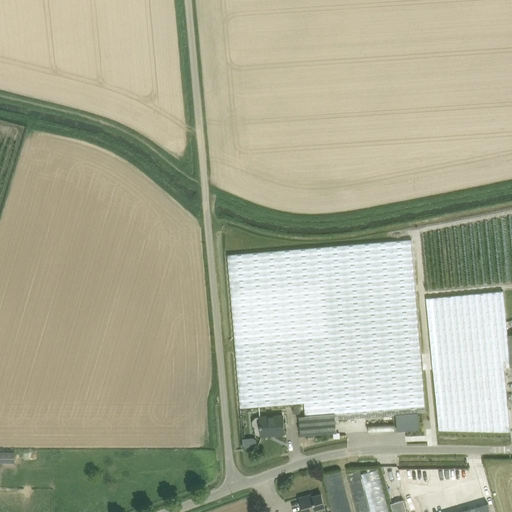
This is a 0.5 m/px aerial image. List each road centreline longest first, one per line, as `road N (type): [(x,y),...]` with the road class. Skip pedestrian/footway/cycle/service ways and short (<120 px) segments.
road 1 (track): [(511,190),(361,219),(261,216),(205,194),(110,127),(0,99)]
road 2 (unclassified): [(233,487),(187,0)]
road 3 (unclassified): [(233,487),(353,451),(511,450)]
